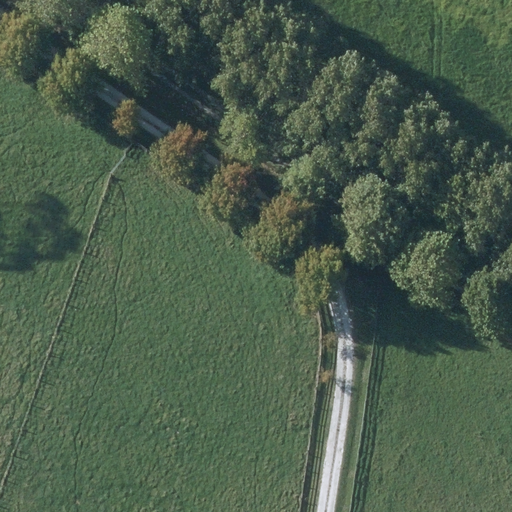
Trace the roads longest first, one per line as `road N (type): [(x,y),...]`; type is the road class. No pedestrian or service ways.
road 1 (unknown): [(0,17),(252,192),(309,259),(333,332),(336,374),(323,511)]
road 2 (unknown): [(86,0),(511,305)]
